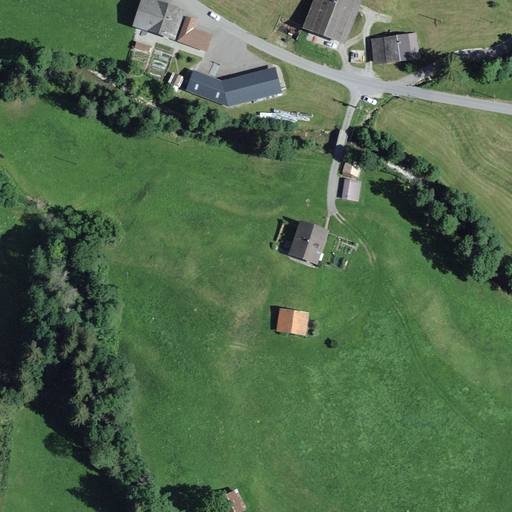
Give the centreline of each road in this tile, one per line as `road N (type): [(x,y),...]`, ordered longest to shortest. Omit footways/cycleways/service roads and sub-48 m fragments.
road 1 (tertiary): [(511,110),(361,85),(293,61),(189,0)]
road 2 (track): [(335,213),(372,256),(374,299),(319,345),(246,345)]
